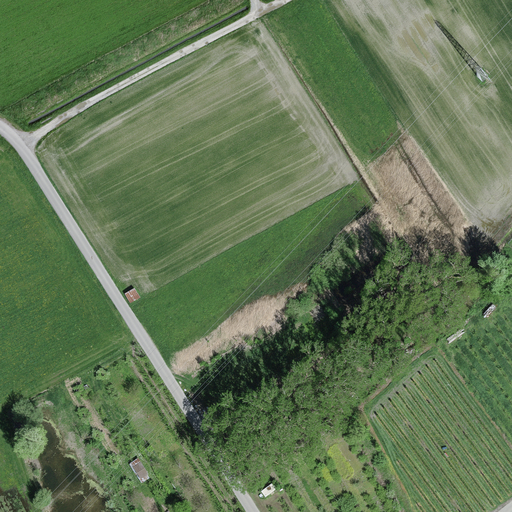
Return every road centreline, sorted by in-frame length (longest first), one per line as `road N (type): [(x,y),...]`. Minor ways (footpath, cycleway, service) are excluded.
road 1 (unclassified): [(253,511),(21,145),(0,126)]
road 2 (track): [(21,145),(282,0)]
